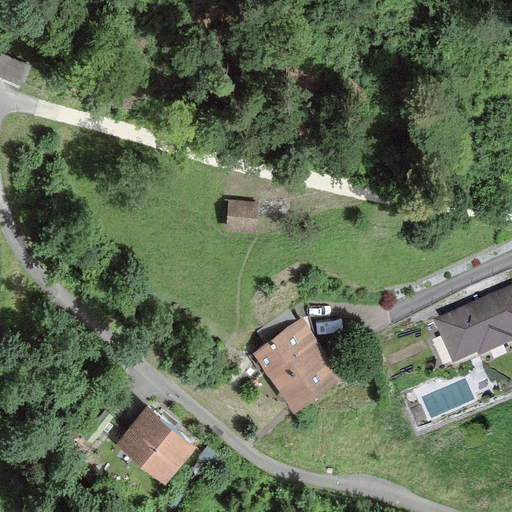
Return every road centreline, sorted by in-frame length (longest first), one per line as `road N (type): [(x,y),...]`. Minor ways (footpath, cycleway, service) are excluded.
road 1 (track): [(511,214),(278,174),(0,100)]
road 2 (residential): [(441,511),(266,464),(73,298)]
road 3 (track): [(73,298),(18,243),(0,181)]
